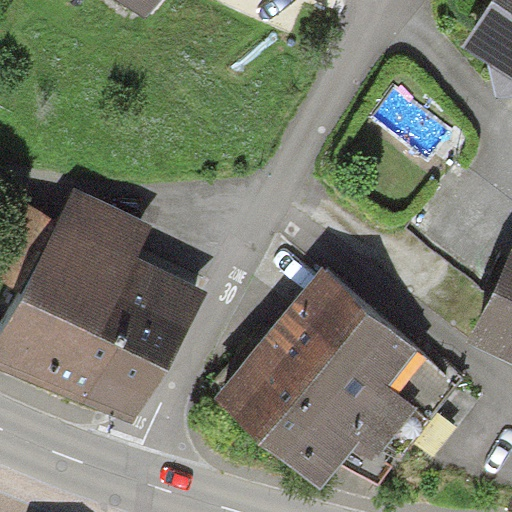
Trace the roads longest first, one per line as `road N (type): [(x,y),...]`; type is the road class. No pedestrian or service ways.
road 1 (residential): [(129,478),(196,323),(378,0)]
road 2 (tertiary): [(129,478),(0,430)]
